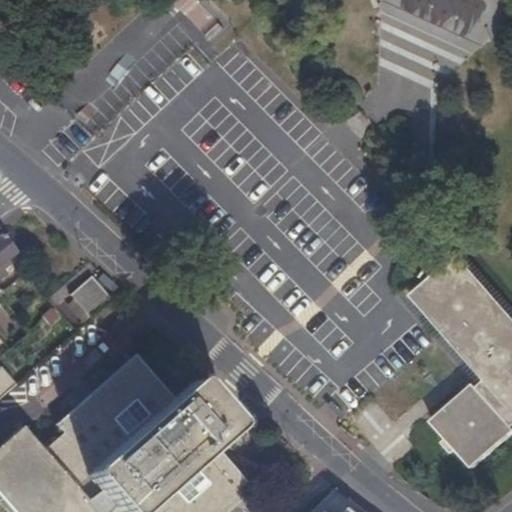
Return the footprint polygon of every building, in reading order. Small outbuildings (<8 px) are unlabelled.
[(0,236),(0,275),(2,274),(0,271),(0,268),(5,264),(2,260),(13,252),(0,236)] [(430,277),(436,272),(434,268),(442,255),(439,252),(441,249),(439,248),(437,251),(433,248),(423,263),(426,266),(419,277),(422,278),(425,273),(430,277)] [(511,318),(456,254),(436,272),(430,277),(409,295),(465,359),(472,354),(478,362),(472,368),(484,381),(477,388),(471,383),(429,420),(471,468),(481,459),(511,431),(511,428),(510,427),(511,425),(511,318)] [(108,302),(88,279),(68,296),(88,320),(108,302)] [(465,359),(472,368),(478,362),(472,354),(465,359)] [(223,511),(248,490),(206,443),(224,428),(211,412),(188,387),(171,402),(131,358),(51,427),(59,436),(37,456),(15,431),(0,443),(0,503),(7,511),(223,511)] [(0,397),(12,386),(0,372),(0,397)]
